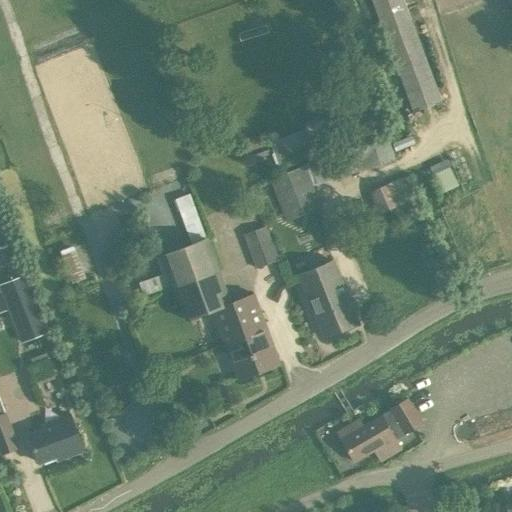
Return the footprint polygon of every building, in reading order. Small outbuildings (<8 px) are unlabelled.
[(373,0),(415,111),(441,101),(403,0),(373,0)] [(306,127),(268,141),(276,162),(313,148),(341,137),(334,116),(306,127)] [(378,166),(372,145),(337,155),(343,176),(378,166)] [(268,179),(284,220),(317,207),(301,166),(268,179)] [(403,178),(368,192),(377,214),(412,200),(403,178)] [(175,288),(220,273),(207,239),(163,256),(169,272),(174,286),(175,288)] [(275,247),(253,256),(257,268),(280,260),(275,247)] [(324,338),(359,324),(333,261),(298,276),(324,338)] [(169,272),(139,282),(144,296),(174,286),(169,272)] [(226,344),(268,329),(254,294),(231,302),(220,273),(175,288),(187,319),(213,310),(226,344)] [(0,287),(22,343),(49,332),(27,274),(0,284),(0,287)] [(268,329),(226,344),(239,378),(280,363),(268,329)] [(171,367),(158,377),(165,387),(178,376),(171,367)] [(337,431),(355,462),(375,450),(381,461),(400,450),(393,438),(404,432),(405,433),(422,423),(408,399),(390,409),(391,411),(381,417),(380,415),(356,430),(352,423),(337,431)] [(0,452),(1,455),(19,448),(6,412),(0,414),(0,452)] [(39,464),(40,464),(61,456),(62,459),(84,451),(70,416),(57,421),(59,424),(28,436),(39,464)]
